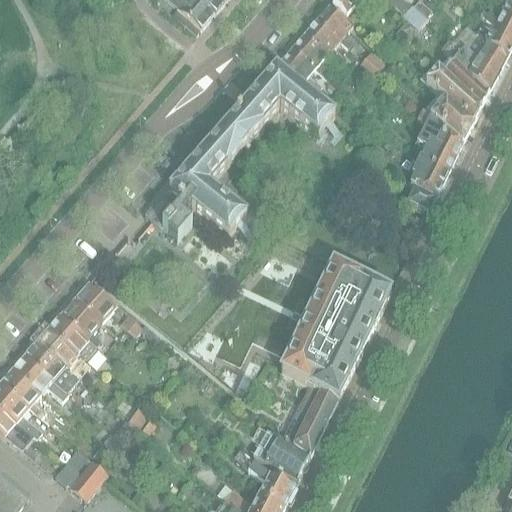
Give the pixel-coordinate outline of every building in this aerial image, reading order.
[(164,0),(178,12),(172,19),(196,39),(214,18),(193,0),(164,0)] [(193,0),(214,18),(228,2),(225,0),(193,0)] [(337,0),(332,7),(347,20),(364,0),(337,0)] [(383,0),(395,10),(402,18),(409,11),(410,10),(398,0),(383,0)] [(395,37),(438,73),(481,112),(489,97),(454,65),(453,63),(442,53),(443,52),(419,30),(426,21),(425,20),(430,15),(417,2),(409,11),(402,18),(407,23),(395,37)] [(329,10),(316,25),(339,44),(340,44),(348,51),(353,46),(345,38),(352,29),(329,10)] [(484,13),(479,19),(486,25),(511,46),(511,20),(504,13),(503,12),(497,24),(484,13)] [(511,46),(486,25),(479,19),(485,25),(483,28),(487,32),(491,35),(484,46),(488,48),(505,63),(506,64),(511,52),(511,46)] [(316,25),(304,39),(328,59),(340,69),(345,64),(333,54),(340,44),(339,44),(316,25)] [(466,30),(443,52),(442,53),(453,63),(454,65),(489,97),(506,64),(505,63),(488,48),(484,46),(466,30)] [(304,39),(291,53),(316,73),(327,82),(337,90),(342,84),(332,76),(321,67),(328,59),(304,39)] [(316,73),(291,53),(278,69),(316,99),(321,92),(309,81),(316,73)] [(383,68),(368,57),(358,69),(373,81),(383,68)] [(276,71),(210,146),(231,164),(279,110),(316,141),(334,120),(276,71)] [(418,84),(424,89),(425,89),(426,88),(444,103),(473,128),(481,112),(438,73),(436,75),(433,79),(427,74),(418,84)] [(426,88),(425,89),(439,102),(425,117),(463,149),(473,128),(444,103),(426,88)] [(424,155),(421,162),(449,177),(463,149),(425,117),(423,119),(421,117),(416,128),(424,132),(416,151),(424,155)] [(180,179),(169,192),(144,220),(160,234),(163,231),(177,244),(191,228),(182,220),(192,210),(229,240),(247,219),(211,187),(231,164),(210,146),(180,179)] [(407,183),(406,185),(415,190),(415,189),(437,200),(449,177),(421,162),(420,164),(419,164),(412,177),(415,179),(412,185),(407,183)] [(415,190),(406,185),(413,189),(405,205),(429,216),(437,200),(415,189),(415,190)] [(333,268),(307,322),(365,350),(374,333),(392,296),(333,268)] [(88,287),(74,304),(102,326),(116,310),(88,287)] [(74,304),(60,320),(87,343),(96,350),(101,345),(92,337),(102,326),(74,304)] [(120,328),(126,333),(134,325),(127,319),(120,328)] [(60,320),(48,334),(76,358),(84,365),(86,367),(99,353),(96,350),(87,343),(60,320)] [(365,350),(307,322),(280,377),(320,395),(320,394),(339,404),(356,367),(357,367),(365,350)] [(289,328),(279,323),(267,345),(268,346),(264,353),(271,357),(275,349),(277,350),(289,328)] [(134,325),(126,333),(135,341),(142,331),(134,325)] [(48,334),(36,347),(78,383),(79,382),(73,377),(84,365),(76,358),(48,334)] [(36,347),(24,361),(53,385),(66,397),(78,383),(36,347)] [(24,361),(11,375),(41,399),(47,393),(62,406),(68,398),(66,397),(53,385),(24,361)] [(0,387),(0,388),(30,413),(41,422),(48,428),(53,421),(47,416),(35,406),(41,399),(11,375),(0,387)] [(0,388),(0,412),(18,427),(32,437),(38,442),(43,436),(23,420),(30,413),(0,388)] [(299,411),(284,441),(294,447),(310,460),(338,404),(339,404),(320,394),(320,395),(309,416),(299,411)] [(0,412),(0,436),(20,452),(32,437),(18,427),(0,412)] [(139,434),(148,440),(156,429),(148,423),(139,434)] [(252,459),(255,460),(297,485),(310,460),(294,447),(293,450),(266,434),(265,436),(257,431),(250,442),(259,447),(252,459)] [(30,448),(24,456),(36,465),(42,457),(30,448)] [(77,475),(66,489),(69,491),(80,478),(91,465),(78,455),(67,467),(77,475)] [(234,462),(249,473),(266,487),(260,500),(281,511),(284,511),(287,506),(291,508),(294,500),(291,498),(294,493),(271,478),(254,466),(239,455),(234,462)] [(91,465),(80,478),(69,491),(85,505),(107,478),(91,465)] [(77,475),(67,467),(55,480),(66,489),(77,475)] [(0,477),(0,511),(20,511),(28,502),(0,477)] [(217,498),(232,510),(233,511),(232,511),(281,511),(260,500),(253,511),(239,501),(224,489),(217,498)]
